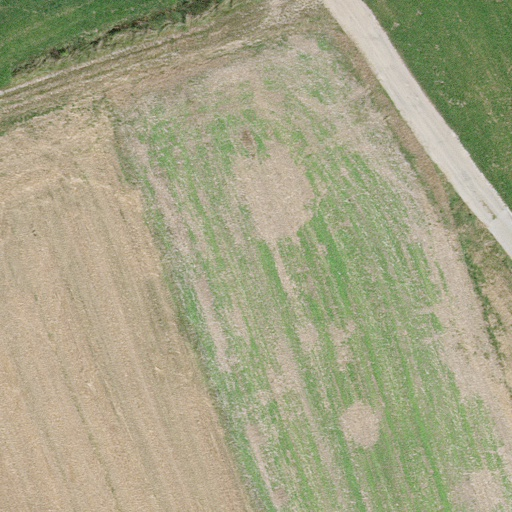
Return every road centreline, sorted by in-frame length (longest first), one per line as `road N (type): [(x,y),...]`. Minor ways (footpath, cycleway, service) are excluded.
road 1 (track): [(0,94),(284,0)]
road 2 (track): [(341,0),(431,135),(511,236)]
